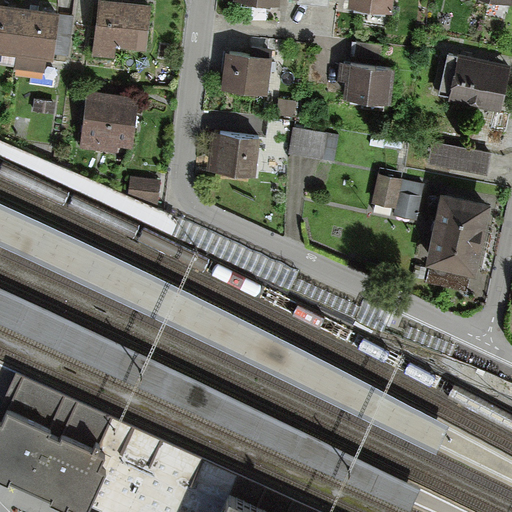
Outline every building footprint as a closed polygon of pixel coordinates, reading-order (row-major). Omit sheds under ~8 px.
[(94,0),(91,55),(112,57),(113,46),(144,48),(146,3),(94,0)] [(347,0),(347,5),(388,9),(388,0),(347,0)] [(0,54),(13,55),(18,6),(0,4),(0,54)] [(18,6),(13,55),(12,68),(48,71),(54,9),(18,6)] [(223,53),(219,89),(264,94),(268,58),(223,53)] [(445,54),(437,94),(499,108),(508,68),(445,54)] [(345,63),(341,99),(388,103),(391,67),(345,63)] [(134,96),(84,91),(79,145),(129,150),(134,96)] [(292,99),(277,98),(276,116),(291,117),(292,99)] [(52,101),(34,100),(33,111),(51,113),(52,101)] [(335,133),(289,127),(286,154),(332,160),(335,133)] [(212,131),(207,170),(251,175),(256,136),(212,131)] [(488,152),(430,142),(426,165),(483,175),(488,152)] [(175,220),(0,143),(0,160),(169,234),(175,220)] [(422,182),(380,175),(375,202),(396,205),(394,214),(415,218),(422,182)] [(158,179),(127,176),(125,194),(157,206),(158,179)] [(440,194),(426,264),(466,272),(472,274),(486,204),(440,194)] [(0,242),(436,448),(446,422),(156,269),(0,198),(0,242)] [(466,272),(426,264),(422,281),(462,290),(466,272)] [(0,317),(410,504),(419,485),(320,435),(139,350),(0,286),(0,317)] [(3,389),(0,395),(0,480),(2,482),(4,476),(26,486),(46,495),(43,501),(60,508),(62,502),(82,511),(87,502),(99,508),(97,511),(272,511),(226,491),(115,440),(59,414),(3,389)]
